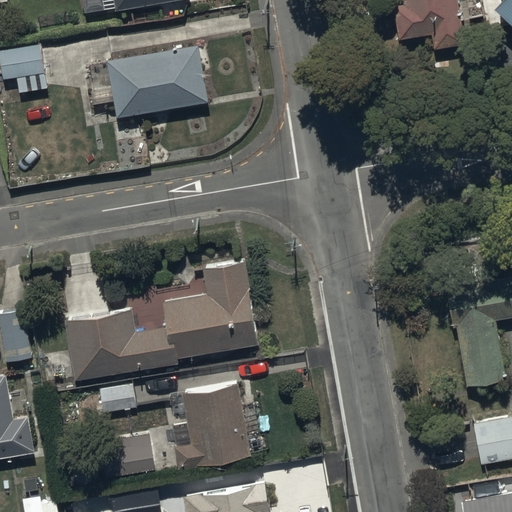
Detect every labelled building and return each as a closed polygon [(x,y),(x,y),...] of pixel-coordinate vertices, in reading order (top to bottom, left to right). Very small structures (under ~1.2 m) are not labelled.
[(392,0),(397,30),(430,24),(433,37),(464,32),(458,0),(392,0)] [(511,0),(496,0),(511,13),(511,0)] [(18,83),(46,80),(41,36),(2,41),(6,71),(17,70),(18,83)] [(197,37),(107,51),(116,106),(206,92),(197,37)] [(131,300),(65,309),(73,370),(177,355),(177,349),(257,338),(245,250),(201,256),(205,285),(159,291),(163,316),(134,320),(131,300)] [(457,319),(466,380),(505,373),(497,314),(511,311),(511,271),(487,276),(484,260),(445,266),(454,319),(457,319)] [(24,306),(0,309),(0,314),(7,358),(32,354),(24,306)] [(7,368),(0,368),(0,449),(32,445),(26,408),(13,410),(7,368)] [(250,442),(237,372),(180,383),(186,415),(173,418),(176,435),(173,436),(177,456),(250,442)] [(132,379),(101,382),(103,404),(135,401),(132,379)] [(511,451),(511,407),(475,414),(482,456),(511,451)] [(153,460),(147,426),(100,434),(106,468),(153,460)] [(261,511),(262,511),(270,510),(265,477),(203,486),(204,490),(184,493),(186,511),(261,511)] [(112,487),(115,511),(123,511),(157,507),(153,481),(112,487)] [(511,511),(511,493),(464,502),(465,511),(511,511)]
